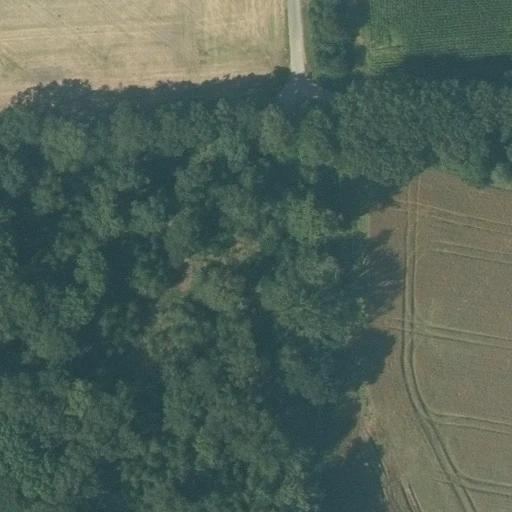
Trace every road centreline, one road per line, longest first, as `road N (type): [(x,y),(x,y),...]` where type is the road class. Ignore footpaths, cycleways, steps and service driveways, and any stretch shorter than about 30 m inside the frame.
road 1 (unclassified): [(0,130),(300,109)]
road 2 (unclassified): [(300,109),(511,93)]
